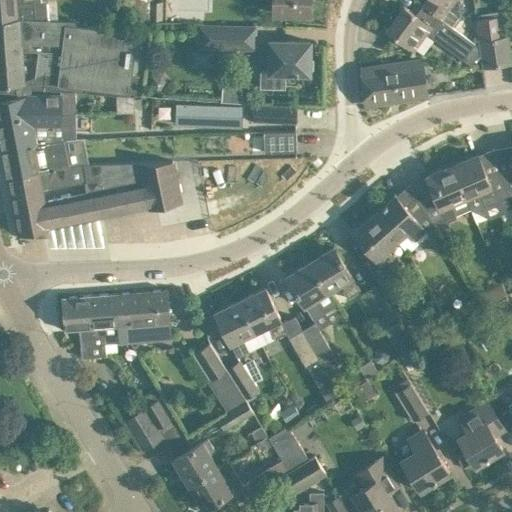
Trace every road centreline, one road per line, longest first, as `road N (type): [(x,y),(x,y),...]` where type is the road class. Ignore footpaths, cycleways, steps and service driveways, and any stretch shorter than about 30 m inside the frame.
road 1 (residential): [(0,273),(155,272),(200,263),(296,214),(358,157)]
road 2 (residential): [(137,511),(0,278)]
road 3 (residential): [(358,157),(412,122),(511,100)]
road 4 (residential): [(358,157),(346,38),(358,0)]
